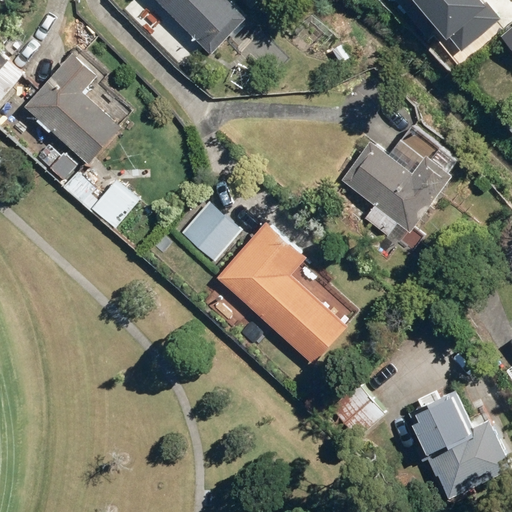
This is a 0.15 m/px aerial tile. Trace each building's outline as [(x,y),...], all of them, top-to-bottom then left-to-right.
[(161,0),(214,54),(251,18),(246,13),(232,0),(161,0)] [(232,0),(246,13),(259,0),(232,0)] [(495,34),(511,19),(511,0),(478,0),(470,7),(495,34)] [(511,48),(511,30),(503,38),(511,48)] [(346,35),(327,49),(343,70),(362,56),(346,35)] [(0,100),(26,74),(0,47),(0,100)] [(105,76),(79,51),(63,67),(48,54),(32,71),(46,85),(36,96),(27,87),(8,107),(19,117),(30,105),(90,163),(124,127),(88,93),(105,76)] [(367,220),(400,244),(427,207),(433,212),(459,176),(453,172),(461,160),(413,125),(392,154),(374,141),(345,181),(378,205),(367,220)] [(51,168),(66,182),(79,168),(83,163),(68,149),(51,168)] [(107,194),(80,169),(65,185),(92,209),(93,209),(118,231),(143,203),(119,181),(107,194)] [(216,263),(246,230),(213,201),(184,234),(216,263)] [(361,316),(305,263),(311,257),(273,220),(201,296),(233,326),(253,305),(315,364),(361,316)] [(479,358),(465,365),(481,395),(495,388),(479,358)] [(390,412),(360,382),(335,407),(364,437),(390,412)] [(429,409),(413,416),(451,501),(511,473),(511,457),(495,418),(477,426),(461,389),(445,396),(441,388),(423,396),(429,409)]
